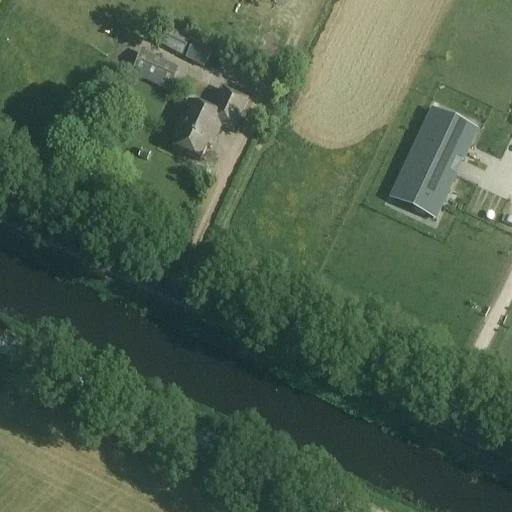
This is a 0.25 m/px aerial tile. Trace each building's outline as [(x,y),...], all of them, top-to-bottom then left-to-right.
[(183,59),(190,44),(169,34),(162,49),(183,59)] [(204,70),(215,48),(198,40),(187,62),(204,70)] [(169,94),(180,71),(142,54),(132,77),(169,94)] [(232,135),(248,102),(224,90),(213,111),(192,100),(176,132),(180,134),(173,148),(201,163),(209,148),(212,150),(222,130),(232,135)] [(435,114),(394,203),(432,221),(453,177),(444,172),(451,157),(456,160),(460,162),(474,132),(435,114)] [(142,151),(138,158),(147,162),(150,154),(142,151)]
